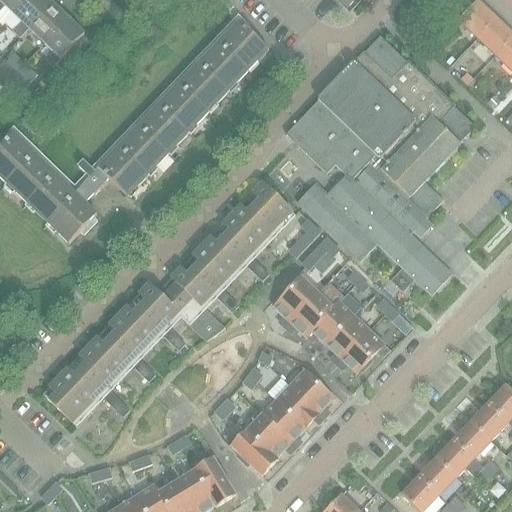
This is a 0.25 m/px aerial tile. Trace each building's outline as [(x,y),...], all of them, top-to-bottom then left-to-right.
[(0,0),(0,26),(1,28),(4,26),(13,17),(29,0),(0,0)] [(19,41),(28,31),(53,6),(46,0),(29,0),(13,17),(21,24),(12,33),(19,41)] [(348,0),(333,0),(345,11),(353,4),(348,0)] [(457,22),(477,40),(497,21),(477,2),(457,22)] [(28,31),(44,47),(69,22),(53,6),(28,31)] [(477,40),(495,58),(511,41),(511,35),(497,21),(477,40)] [(69,22),(44,47),(51,54),(44,62),(52,70),(59,62),(84,37),(69,22)] [(85,183),(96,194),(108,181),(127,199),(268,52),(238,23),(85,183)] [(511,41),(495,58),(511,74),(511,41)] [(359,265),(377,247),(397,224),(410,237),(413,234),(441,205),(443,203),(435,195),(427,188),(424,185),(459,148),(458,147),(460,146),(466,139),(475,130),(453,109),(454,107),(407,64),(391,81),(363,55),(317,103),(318,104),(316,106),(286,138),(326,176),(334,167),(345,178),(327,198),(315,187),(297,206),(359,265)] [(0,66),(0,73),(10,83),(17,75),(4,62),(0,66)] [(17,75),(10,83),(12,85),(22,94),(29,87),(17,75)] [(467,76),(461,82),(467,88),(473,82),(467,76)] [(493,98),(487,105),(493,110),(499,104),(493,98)] [(74,195),(12,136),(0,148),(0,181),(68,247),(74,241),(82,248),(104,225),(85,206),(96,194),(85,183),(74,195)] [(263,186),(171,280),(177,286),(163,300),(148,286),(42,396),(77,429),(181,320),(206,344),(225,330),(205,312),(296,218),(263,186)] [(289,254),(295,260),(321,235),(308,223),(301,229),(308,236),(289,254)] [(397,224),(377,247),(402,271),(391,283),(403,294),(414,282),(431,299),(452,277),(410,237),(397,224)] [(302,267),(308,273),(327,254),(333,247),(327,241),(302,267)] [(333,247),(327,254),(333,259),(339,253),(333,247)] [(248,270),(262,284),(269,277),(254,263),(248,270)] [(348,281),(355,288),(361,282),(354,275),(348,281)] [(281,324),(287,329),(318,297),(301,281),(274,310),(284,320),(281,324)] [(361,282),(355,288),(362,295),(369,289),(361,282)] [(218,301),(232,315),(239,308),(224,295),(218,301)] [(305,340),(333,311),(318,297),(287,329),(292,334),(296,331),(305,340)] [(377,309),(385,316),(391,310),(383,303),(377,309)] [(339,305),(333,311),(305,340),(306,341),(309,338),(314,343),(317,339),(326,348),(354,319),(339,305)] [(391,310),(385,316),(392,323),(398,317),(391,310)] [(332,360),(338,365),(369,333),(354,319),(326,348),(335,357),(332,360)] [(404,322),(398,329),(407,338),(413,331),(411,329),(406,324),(404,322)] [(164,340),(179,353),(185,347),(171,333),(164,340)] [(369,333),(338,365),(343,371),(347,367),(356,377),(360,373),(362,374),(372,365),(370,363),(384,348),(369,333)] [(258,363),(268,368),(272,360),(262,355),(258,363)] [(134,371),(149,385),(155,378),(141,364),(134,371)] [(248,379),(256,385),(261,378),(253,372),(248,379)] [(304,373),(289,388),(322,420),(327,414),(324,411),(333,401),(304,373)] [(256,385),(248,379),(243,386),(251,392),(256,385)] [(275,403),(304,431),(313,422),(317,426),(322,420),(289,388),(275,403)] [(511,394),(505,388),(489,406),(509,425),(508,426),(511,429),(511,394)] [(104,402),(123,419),(129,413),(111,395),(104,402)] [(221,409),(228,416),(234,410),(227,403),(221,409)] [(261,418),(294,449),(299,444),(296,440),(304,431),(275,403),(261,418)] [(489,406),(471,425),(491,444),(508,426),(509,425),(489,406)] [(215,415),(222,422),(228,416),(221,409),(215,415)] [(289,455),(294,449),(261,418),(247,433),(276,461),(285,452),(289,455)] [(471,425),(454,442),(473,462),(491,444),(471,425)] [(276,461),(247,433),(231,450),(238,457),(237,459),(247,469),(249,467),(261,479),(277,462),(276,461)] [(176,444),(182,453),(190,448),(185,439),(176,444)] [(454,442),(437,460),(457,481),(465,471),(485,486),(491,480),(482,471),(483,470),(473,462),(454,442)] [(173,458),(182,453),(176,444),(168,449),(173,458)] [(139,462),(142,472),(152,468),(148,458),(139,462)] [(437,460),(419,479),(439,498),(457,481),(437,460)] [(215,508),(216,510),(235,498),(226,483),(228,481),(220,469),(219,470),(213,461),(193,473),(215,508)] [(482,471),(491,480),(500,471),(490,461),(483,470),(482,471)] [(129,465),(133,475),(142,472),(139,462),(129,465)] [(99,474),(102,484),(112,481),(109,471),(99,474)] [(193,473),(175,484),(192,511),(208,511),(215,508),(193,473)] [(99,474),(89,477),(92,487),(102,484),(99,474)] [(351,487),(359,493),(367,485),(359,478),(351,487)] [(426,511),(439,498),(419,479),(402,498),(417,511),(426,511)] [(0,485),(0,491),(1,492),(9,485),(5,481),(0,485)] [(192,511),(175,484),(158,495),(153,488),(152,489),(166,511),(192,511)] [(1,492),(6,496),(13,489),(9,485),(1,492)] [(63,493),(55,485),(48,493),(56,500),(63,493)] [(13,489),(6,496),(12,502),(19,495),(13,489)] [(135,499),(143,511),(166,511),(152,489),(135,499)] [(56,500),(48,493),(41,500),(49,507),(56,500)] [(326,511),(356,511),(341,497),(326,511)] [(143,511),(135,499),(118,509),(119,511),(143,511)] [(456,499),(448,507),(453,511),(461,511),(465,508),(456,499)]
